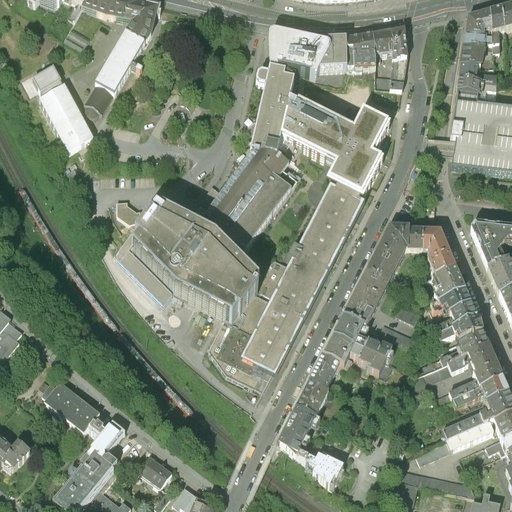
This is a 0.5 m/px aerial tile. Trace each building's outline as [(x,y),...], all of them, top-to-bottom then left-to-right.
[(74,24),(83,8),(86,0),(62,0),(62,2),(70,5),(71,3),(77,6),(76,9),(73,9),(67,20),(74,24)] [(116,21),(126,23),(131,24),(136,4),(132,3),(121,1),(120,3),(115,2),(115,1),(112,0),(111,0),(108,0),(109,0),(108,0),(86,0),(83,8),(97,14),(96,17),(106,21),(116,23),(116,21)] [(129,32),(126,37),(144,48),(150,39),(154,22),(157,12),(136,7),(137,5),(136,4),(131,24),(131,27),(133,27),(130,33),(129,32)] [(511,12),(502,14),(504,35),(511,33),(511,12)] [(502,14),(490,17),(493,45),(493,51),(493,56),(500,57),(499,44),(498,37),(504,35),(502,14)] [(490,17),(468,22),(466,41),(493,45),(490,17)] [(390,36),(392,58),(390,94),(401,95),(406,63),(404,38),(404,34),(390,36)] [(308,44),(280,37),(274,36),(271,37),(269,39),(269,44),(270,70),(285,74),(292,76),(316,81),(320,73),(346,73),(346,44),(308,44)] [(384,38),(372,39),(375,67),(380,66),(380,61),(392,58),(390,36),(384,38)] [(95,86),(113,98),(114,98),(131,71),(145,49),(144,48),(126,37),(95,86)] [(359,42),(346,44),(346,73),(346,75),(375,73),(375,67),(372,39),(359,42)] [(493,45),(466,41),(464,51),(483,55),(483,49),(493,51),(493,45)] [(483,55),(464,51),(461,70),(480,73),(483,55)] [(43,97),(39,99),(68,153),(93,140),(64,86),(63,86),(65,84),(64,82),(63,80),(60,81),(61,80),(53,66),(32,77),(40,92),(43,97)] [(280,142),(289,103),(293,85),(283,82),(284,78),(285,74),(270,70),(256,127),(252,128),(249,131),(247,137),(250,138),(248,145),(251,146),(250,155),(252,156),(248,161),(216,203),(194,232),(160,214),(154,222),(151,220),(143,229),(139,234),(134,239),(138,242),(131,251),(172,296),(223,324),(232,328),(257,296),(258,288),(247,277),(237,266),(297,187),(287,179),(283,176),(289,169),(281,163),(276,161),(280,142)] [(480,73),(461,70),(459,83),(495,89),(497,89),(498,81),(483,80),(481,82),(479,82),(480,73)] [(495,89),(459,83),(457,95),(478,98),(494,100),(495,89)] [(113,98),(95,86),(84,106),(86,107),(85,110),(86,116),(92,119),(98,117),(99,115),(101,117),(113,98)] [(478,98),(457,95),(451,141),(456,141),(456,145),(455,149),(455,152),(453,160),(453,168),(511,180),(511,112),(477,107),(478,98)] [(294,105),(289,103),(280,142),(328,168),(332,169),(324,185),(336,191),(361,204),(363,205),(370,191),(385,163),(376,158),(392,128),(362,112),(352,130),(301,103),(297,101),(294,105)] [(292,263),(288,271),(240,364),(272,380),(274,381),(359,215),(363,207),(360,205),(361,204),(336,191),(335,193),(330,190),(326,197),(298,253),(293,251),(288,261),(292,263)] [(139,234),(143,229),(138,226),(143,224),(142,218),(140,213),(137,214),(127,207),(127,203),(122,203),(116,203),(117,217),(139,234)] [(479,251),(487,272),(503,265),(499,256),(507,263),(511,261),(511,233),(474,227),(470,232),(479,251)] [(389,231),(384,241),(403,259),(404,256),(407,254),(422,255),(422,233),(407,232),(389,231)] [(439,234),(422,233),(422,255),(429,255),(429,257),(428,258),(427,263),(428,265),(429,265),(434,279),(435,279),(454,271),(446,251),(439,234)] [(403,259),(384,241),(378,254),(366,277),(388,288),(403,259)] [(262,397),(272,380),(240,364),(288,271),(274,263),(258,288),(257,296),(232,328),(223,324),(208,354),(226,380),(262,397)] [(503,265),(487,272),(492,283),(498,299),(511,293),(511,274),(507,263),(503,265)] [(462,289),(454,271),(435,279),(440,291),(436,293),(437,296),(433,297),(436,305),(464,294),(462,289)] [(362,283),(356,296),(378,307),(388,288),(366,277),(362,283)] [(507,320),(510,328),(511,326),(511,293),(498,299),(507,320)] [(466,299),(464,294),(436,305),(430,308),(433,315),(446,310),(449,316),(470,308),(466,299)] [(378,307),(356,296),(348,310),(342,322),(362,332),(364,333),(378,307)] [(473,316),(470,308),(449,316),(452,323),(455,330),(475,322),(473,316)] [(400,310),(395,319),(414,328),(418,319),(400,310)] [(10,324),(0,316),(0,369),(18,347),(15,344),(21,337),(8,327),(10,324)] [(362,332),(342,322),(332,342),(354,352),(358,344),(357,343),(359,337),(362,332)] [(478,328),(475,322),(455,330),(438,337),(441,344),(459,337),(462,344),(481,335),(478,328)] [(438,337),(455,330),(452,323),(430,332),(433,339),(438,337)] [(383,329),(378,339),(408,353),(412,343),(383,329)] [(364,333),(362,332),(359,337),(367,341),(370,335),(364,333)] [(485,345),(481,335),(462,344),(458,345),(460,352),(447,357),(446,357),(441,359),(441,360),(417,370),(420,377),(447,366),(487,349),(485,345)] [(354,352),(332,342),(322,362),(338,369),(346,373),(351,364),(347,362),(348,359),(350,360),(354,352)] [(358,344),(354,352),(384,367),(391,354),(381,349),(379,352),(367,345),(366,348),(358,344)] [(470,367),(472,372),(493,363),(490,356),(487,349),(447,366),(451,376),(464,371),(464,369),(470,367)] [(377,380),(384,367),(354,352),(350,360),(358,364),(357,366),(369,372),(368,375),(377,380)] [(338,369),(322,362),(309,388),(324,396),(338,369)] [(498,375),(493,363),(472,372),(475,378),(473,379),(476,385),(479,393),(501,383),(498,375)] [(406,407),(430,397),(425,387),(451,376),(447,366),(420,377),(411,381),(406,407)] [(501,383),(479,393),(452,404),(455,412),(482,401),(484,407),(507,397),(503,388),(501,383)] [(452,404),(479,393),(476,385),(433,403),(437,410),(452,404)] [(99,420),(60,387),(55,393),(50,390),(41,400),(46,404),(44,407),(83,439),(87,435),(99,444),(81,466),(80,465),(79,466),(84,471),(53,508),(57,511),(80,511),(111,476),(118,467),(118,464),(115,461),(112,461),(110,464),(106,461),(106,460),(105,458),(122,437),(124,439),(125,438),(112,428),(105,437),(102,434),(103,433),(97,428),(96,430),(93,427),(99,420)] [(309,388),(296,413),(314,423),(327,398),(324,396),(309,388)] [(507,397),(484,407),(490,419),(486,421),(484,417),(442,435),(445,445),(487,427),(493,425),(511,417),(511,409),(507,397)] [(315,423),(314,423),(296,413),(280,444),(282,445),(299,454),(306,438),(315,423)] [(511,417),(493,425),(501,444),(511,439),(511,417)] [(487,427),(445,445),(414,458),(418,468),(492,438),(487,427)] [(342,436),(336,434),(331,444),(337,447),(338,445),(341,439),(342,436)] [(18,453),(0,438),(0,468),(5,472),(11,465),(22,473),(36,456),(24,446),(18,453)] [(346,441),(341,439),(338,445),(343,447),(346,441)] [(511,439),(501,444),(486,450),(488,458),(505,450),(508,457),(511,455),(511,439)] [(346,440),(346,441),(343,447),(342,449),(348,452),(352,443),(346,440)] [(299,454),(282,445),(281,448),(279,451),(295,464),(296,464),(305,468),(303,470),(331,494),(343,471),(326,463),(326,464),(318,459),(315,464),(308,461),(307,463),(297,458),(298,456),(299,454)] [(171,479),(149,463),(138,477),(160,493),(171,479)] [(462,488),(393,471),(392,476),(390,482),(396,483),(417,488),(466,500),(473,502),(475,503),(468,485),(462,488)] [(117,480),(111,476),(80,511),(127,511),(122,507),(118,511),(102,498),(117,480)] [(411,511),(417,488),(396,483),(390,508),(392,508),(408,511),(411,511)] [(196,502),(185,494),(172,511),(173,511),(193,511),(195,509),(193,509),(196,502)] [(162,511),(172,500),(166,496),(154,511),(162,511)] [(489,500),(483,499),(481,509),(472,507),(470,511),(498,511),(501,503),(489,500)]
